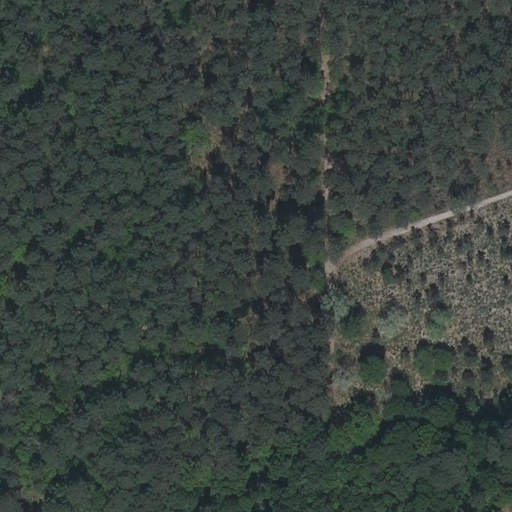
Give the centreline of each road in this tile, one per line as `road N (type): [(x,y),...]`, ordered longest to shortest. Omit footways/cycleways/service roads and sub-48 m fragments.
road 1 (track): [(337,511),(327,0)]
road 2 (track): [(331,252),(511,191)]
road 3 (track): [(331,358),(511,301)]
road 4 (track): [(511,392),(433,403),(333,396)]
road 5 (track): [(486,200),(488,370)]
